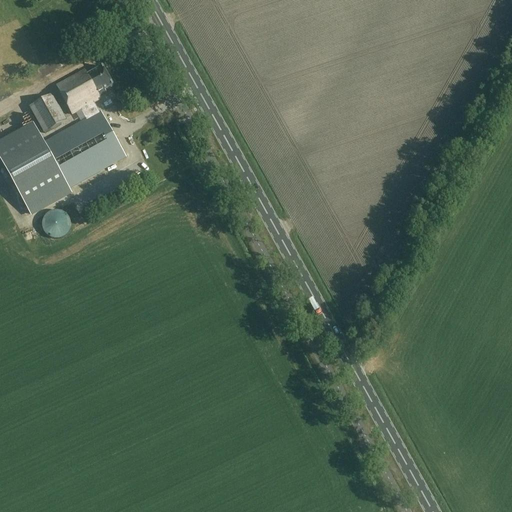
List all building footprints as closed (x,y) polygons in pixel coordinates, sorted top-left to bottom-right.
[(61,70),(56,61),(38,71),(43,80),(61,70)] [(33,125),(0,143),(0,158),(31,214),(71,192),(69,189),(125,158),(94,103),(101,100),(100,99),(107,95),(105,91),(114,87),(103,67),(87,75),(85,70),(56,86),(72,115),(81,110),(87,121),(44,145),(33,125)] [(66,123),(51,97),(31,108),(46,134),(66,123)] [(2,134),(0,135),(0,142),(22,131),(19,126),(7,132),(9,136),(5,139),(2,134)] [(71,227),(71,226),(71,225),(71,224),(70,222),(70,221),(69,220),(69,219),(68,218),(67,217),(67,216),(66,215),(65,214),(64,214),(63,213),(61,213),(60,212),(59,212),(58,212),(57,212),(55,212),(54,212),(53,212),(52,213),(51,213),(50,214),(49,214),(48,215),(47,216),(46,217),(45,218),(44,219),(44,220),(43,221),(43,222),(43,224),(43,225),(43,226),(43,227),(43,228),(43,230),(43,231),(44,232),(44,233),(45,234),(46,235),(47,236),(48,237),(49,238),(50,238),(51,239),(52,239),(53,240),(54,240),(55,240),(57,240),(58,240),(59,240),(60,240),(61,239),(63,239),(64,238),(65,238),(66,237),(67,236),(67,235),(68,234),(69,233),(69,232),(70,231),(70,230),(71,228),(71,227)]
